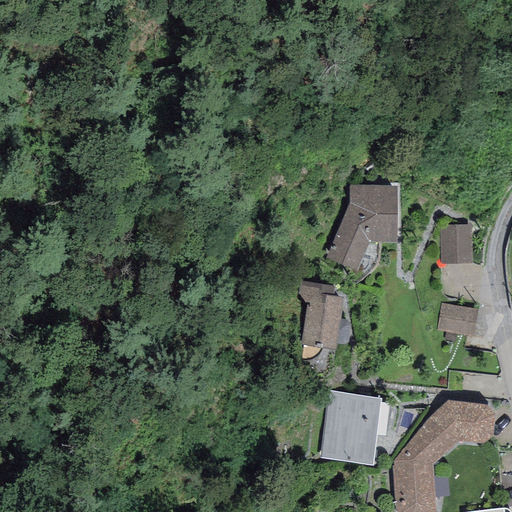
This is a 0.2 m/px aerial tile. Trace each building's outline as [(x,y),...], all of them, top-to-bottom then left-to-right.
[(349,204),(325,260),(356,273),(368,246),(396,248),(396,190),(349,187),(349,204)] [(471,226),(441,226),(440,265),(471,265),(471,226)] [(335,288),(299,282),(297,296),(307,307),(301,347),(303,347),(321,351),(336,353),(337,345),(340,322),(344,300),(333,299),(335,288)] [(477,311),(441,304),(436,328),(472,336),(477,311)] [(347,323),(340,322),(337,345),(345,346),(347,345),(350,327),(347,323)] [(319,356),(321,351),(303,347),(301,362),(303,362),(309,361),(313,361),(317,359),(319,356)] [(381,401),(327,390),(319,459),(373,469),(381,401)] [(487,408),(447,402),(429,419),(393,462),(396,511),(435,511),(433,466),(459,444),(483,445),(492,440),(495,417),(487,408)]
